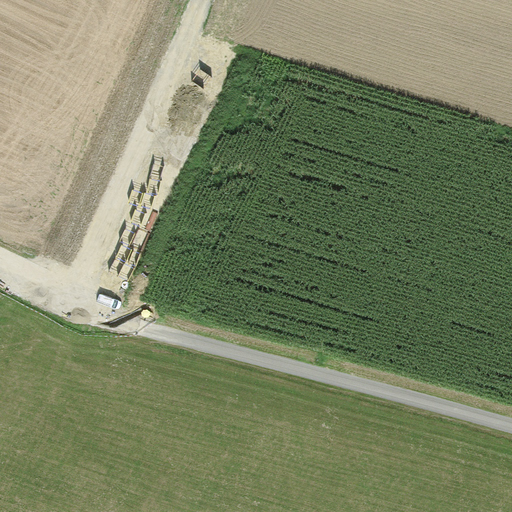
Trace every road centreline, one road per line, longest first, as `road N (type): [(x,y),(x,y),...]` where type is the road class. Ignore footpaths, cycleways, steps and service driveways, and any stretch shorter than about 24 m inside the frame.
road 1 (residential): [(0,269),(129,324),(511,426)]
road 2 (track): [(72,305),(199,0)]
